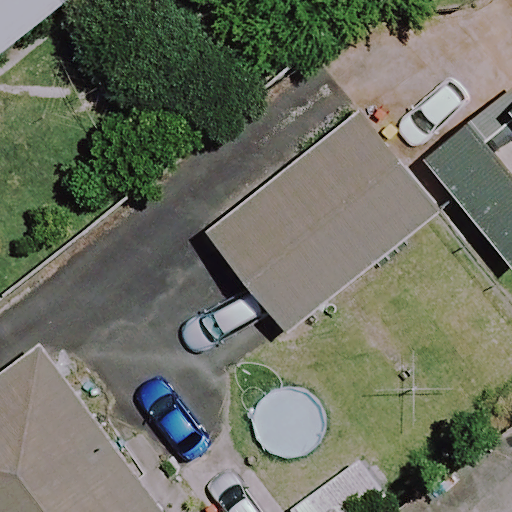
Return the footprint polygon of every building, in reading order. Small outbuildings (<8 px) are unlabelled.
[(0,0),(0,62),(84,0),(0,0)] [(456,211),(380,114),(221,236),(296,334),(456,211)] [(511,121),(447,171),(511,256),(511,121)] [(0,511),(270,511),(218,437),(150,484),(57,348),(0,387),(0,511)] [(363,458),(292,504),(296,511),(391,511),(396,509),(363,458)]
